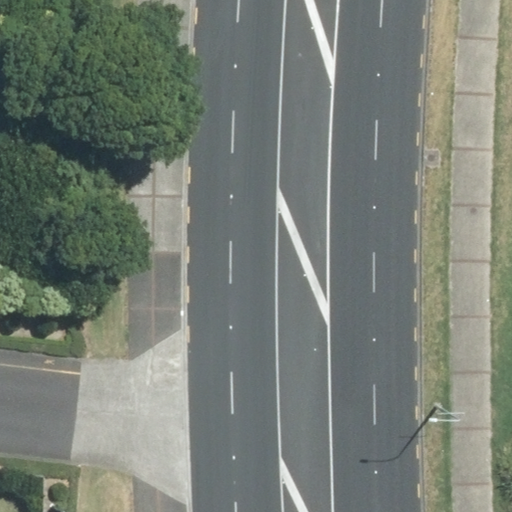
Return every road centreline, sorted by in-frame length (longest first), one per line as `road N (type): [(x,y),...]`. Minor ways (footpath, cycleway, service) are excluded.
road 1 (residential): [(303,412),(0,397)]
road 2 (primary): [(386,0),(304,261)]
road 3 (primary): [(304,261),(272,177),(228,0)]
road 4 (primary): [(304,261),(303,412)]
